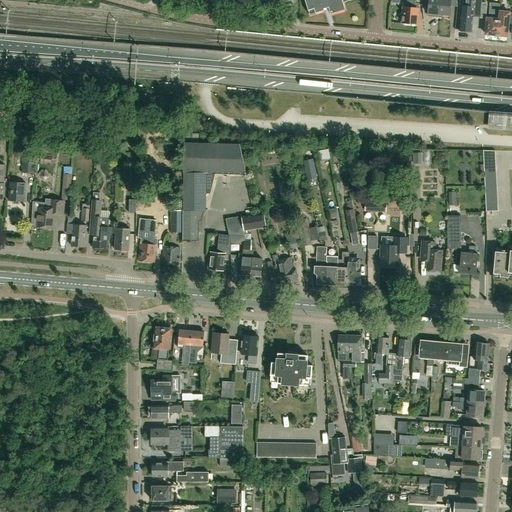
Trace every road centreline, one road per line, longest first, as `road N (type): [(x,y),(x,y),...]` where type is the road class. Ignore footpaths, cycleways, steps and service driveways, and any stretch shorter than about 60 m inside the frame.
road 1 (primary): [(511,90),(0,44)]
road 2 (primary): [(0,58),(511,102)]
road 3 (tertiary): [(503,321),(133,289)]
road 4 (residential): [(134,511),(132,313)]
road 5 (residential): [(490,511),(503,321)]
road 6 (unclassified): [(295,30),(115,0)]
road 7 (track): [(0,80),(177,97)]
road 8 (residential): [(133,289),(120,266),(0,250)]
road 9 (residential): [(511,52),(376,38)]
road 10 (tertiary): [(133,289),(0,277)]
